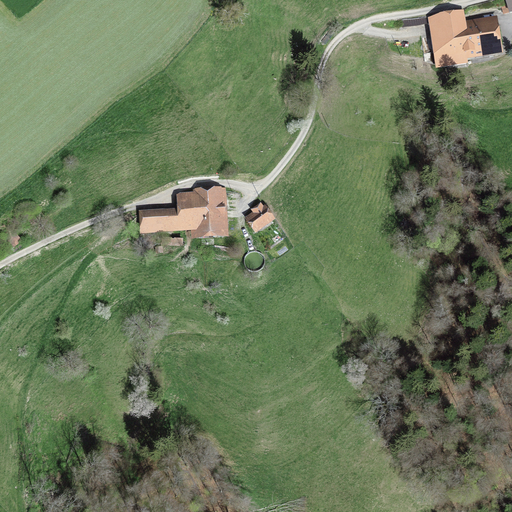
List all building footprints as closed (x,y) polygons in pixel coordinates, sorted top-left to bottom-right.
[(511,0),(506,0),(508,6),(502,7),(504,14),(511,11),(511,0)] [(430,18),(438,68),(466,64),(464,53),(488,50),(489,56),(498,54),(493,24),(461,29),(459,14),(430,18)] [(193,229),(193,237),(221,235),(219,195),(226,195),(226,191),(219,192),(219,190),(196,191),(196,194),(180,195),(181,214),(141,216),(142,232),(193,229)] [(250,220),(256,229),(270,219),(260,205),(252,210),(256,216),(250,220)] [(12,230),(0,240),(9,250),(20,240),(12,230)]
